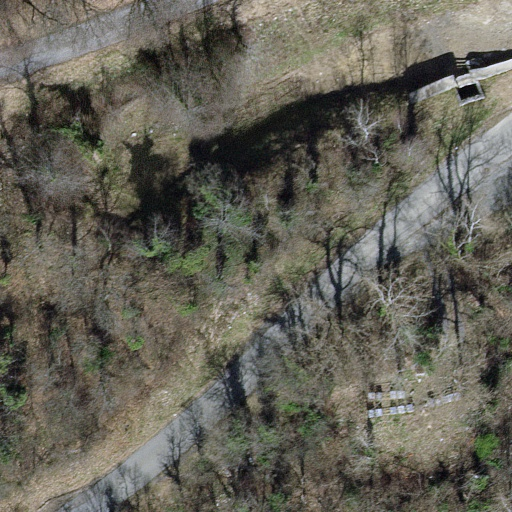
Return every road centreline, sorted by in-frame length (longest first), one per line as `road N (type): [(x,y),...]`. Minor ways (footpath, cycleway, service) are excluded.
road 1 (unclassified): [(87,511),(214,404),(410,214),(511,133)]
road 2 (unclassified): [(179,0),(0,67)]
